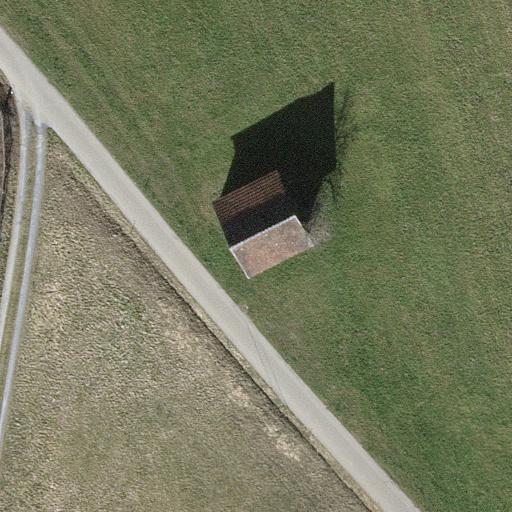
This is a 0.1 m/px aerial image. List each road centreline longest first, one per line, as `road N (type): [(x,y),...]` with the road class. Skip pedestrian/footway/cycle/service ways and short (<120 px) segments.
road 1 (unclassified): [(405,511),(0,51)]
road 2 (track): [(31,87),(30,208),(0,385)]
